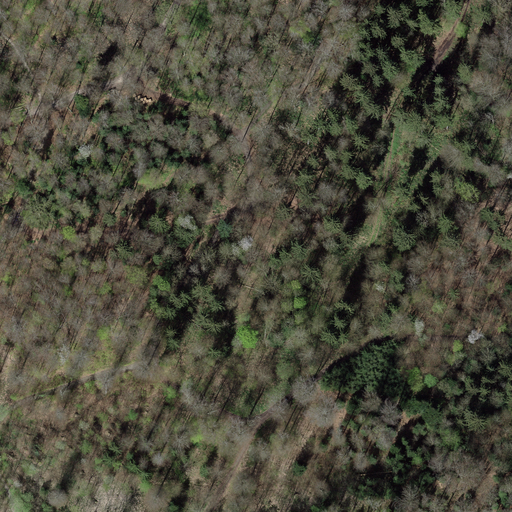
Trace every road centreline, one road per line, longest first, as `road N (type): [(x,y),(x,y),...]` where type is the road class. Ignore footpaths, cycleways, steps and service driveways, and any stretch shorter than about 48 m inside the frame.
road 1 (track): [(177,0),(132,81),(221,119),(242,137),(250,171),(241,208),(170,293),(152,347),(181,391),(239,416),(267,413)]
road 2 (track): [(466,0),(453,33),(402,95),(369,242)]
road 3 (track): [(511,341),(439,335),(375,344),(267,413)]
road 4 (track): [(132,81),(0,123)]
